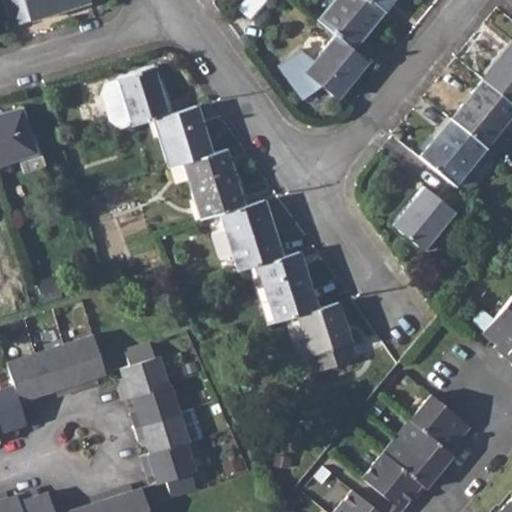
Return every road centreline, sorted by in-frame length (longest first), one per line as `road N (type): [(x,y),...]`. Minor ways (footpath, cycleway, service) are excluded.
road 1 (residential): [(312,192),(472,0)]
road 2 (residential): [(184,16),(312,192)]
road 3 (residential): [(184,16),(0,70)]
road 4 (residential): [(312,192),(408,327)]
road 5 (residential): [(44,456),(55,417),(88,409),(107,420),(116,447),(108,468)]
road 6 (residential): [(436,511),(511,419)]
